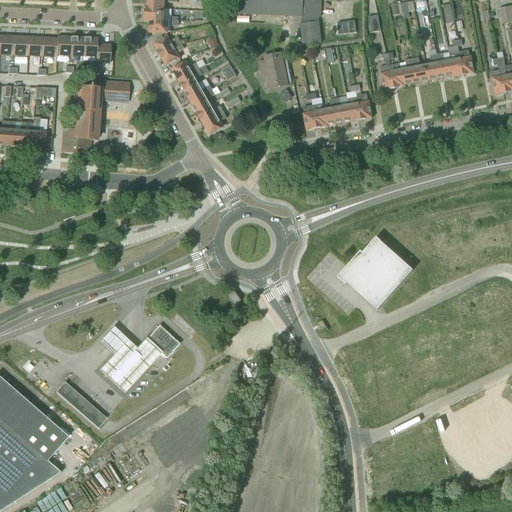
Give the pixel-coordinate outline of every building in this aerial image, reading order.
[(148,0),(148,9),(165,9),(165,3),(178,3),(178,5),(194,6),(193,0),(148,0)] [(321,10),(321,0),(233,0),(233,1),(236,1),(235,15),(236,15),(236,14),(252,15),(252,16),(253,16),(253,15),(268,16),(269,16),(285,16),(285,17),(286,17),(286,16),(301,17),(301,18),(302,18),(301,25),(303,45),(321,43),(318,23),(319,23),(319,18),(321,18),(321,10)] [(367,0),(369,12),(378,12),(377,0),(367,0)] [(407,3),(401,4),(403,14),(404,18),(410,17),(409,12),(407,3)] [(400,14),(398,4),(392,6),(394,16),(400,15),(400,14)] [(443,6),(447,24),(454,22),(451,4),(443,6)] [(511,22),(511,7),(511,6),(500,9),(503,24),(506,24),(506,26),(509,25),(508,23),(511,22)] [(164,21),(169,21),(171,21),(171,18),(172,10),(165,9),(148,9),(145,8),(145,21),(151,21),(164,21)] [(368,17),(371,33),(381,31),(378,16),(368,17)] [(169,21),(164,21),(151,21),(150,33),(169,33),(169,21)] [(453,47),(448,48),(449,53),(450,61),(449,61),(452,77),(453,78),(463,76),(459,53),(458,47),(457,41),(458,41),(455,26),(451,27),(453,42),(452,42),(453,47)] [(0,36),(0,38),(0,55),(14,56),(14,37),(0,36)] [(160,56),(181,44),(178,38),(171,42),(168,36),(153,44),(160,56)] [(14,37),(14,56),(28,56),(29,38),(20,37),(16,37),(14,37)] [(57,39),(56,56),(57,56),(70,56),(71,38),(57,37),(57,39)] [(29,38),(28,56),(42,57),(43,38),(35,38),(31,38),(29,38)] [(43,38),(42,57),(57,58),(57,56),(56,56),(57,39),(49,39),(49,38),(45,38),(45,39),(43,38)] [(71,38),(70,56),(83,57),(84,38),(71,38)] [(84,38),(83,57),(96,58),(97,58),(97,45),(97,39),(84,38)] [(216,38),(208,41),(211,49),(219,46),(216,38)] [(181,44),(160,56),(166,67),(181,59),(177,53),(184,49),(181,44)] [(96,58),(96,63),(110,64),(111,46),(97,45),(97,58),(96,58)] [(334,63),(332,49),(326,50),(328,64),(334,63)] [(474,74),(470,51),(459,53),(463,76),(474,74)] [(264,62),(260,63),(263,78),(269,77),(271,89),(287,86),(285,76),(283,64),(281,54),(263,58),(264,62)] [(452,77),(449,61),(444,62),(443,54),(436,55),(440,79),(452,77)] [(428,81),(440,79),(436,55),(430,56),(432,64),(425,65),(428,81)] [(511,69),(511,66),(506,67),(504,58),(499,59),(506,94),(511,92),(511,69)] [(428,81),(425,65),(420,66),(418,59),(412,60),(417,84),(428,81)] [(495,96),(506,94),(499,59),(497,59),(493,60),(494,66),(499,65),(500,71),(489,73),(491,80),(492,79),(495,96)] [(389,60),(384,61),(384,63),(385,63),(386,67),(382,67),(381,68),(382,73),(380,74),(384,91),(394,89),(390,66),(389,60)] [(406,61),(407,69),(402,70),(405,86),(417,84),(412,60),(406,61)] [(178,81),(199,69),(196,64),(189,68),(186,62),(172,71),(178,81)] [(405,86),(402,70),(401,64),(390,66),(394,89),(405,87),(405,86)] [(230,66),(221,71),(227,82),(236,77),(230,66)] [(199,69),(178,81),(184,92),(198,84),(195,79),(202,75),(199,69)] [(99,102),(100,81),(87,80),(77,86),(76,95),(73,95),(72,109),(75,109),(74,130),(63,129),(61,154),(69,154),(90,156),(91,141),(96,141),(99,102)] [(198,84),(184,92),(190,103),(212,91),(212,90),(209,86),(202,90),(198,84)] [(41,97),(44,97),(50,97),(55,97),(56,89),(41,88),(41,97)] [(220,93),(219,93),(219,94),(222,99),(231,94),(228,88),(220,93)] [(207,99),(215,95),(212,91),(190,103),(197,114),(211,106),(207,99)] [(291,98),(286,91),(280,95),(285,102),(286,101),(287,103),(290,101),(289,99),(291,98)] [(357,98),(361,121),(372,119),(367,94),(357,96),(357,98)] [(238,97),(226,104),(229,109),(241,102),(238,97)] [(350,122),(347,106),(341,107),(340,98),(334,100),(339,124),(350,122)] [(351,123),(361,121),(357,98),(348,100),(349,105),(347,106),(350,122),(350,121),(351,123)] [(328,126),(339,124),(334,100),(330,101),(331,109),(325,110),(328,126)] [(324,110),(323,104),(313,106),(317,129),(328,127),(327,126),(328,126),(325,110),(324,110)] [(203,125),(224,113),(220,107),(213,111),(211,106),(197,114),(203,125)] [(306,131),(317,129),(313,106),(303,108),(305,114),(303,114),(306,131)] [(224,113),(203,125),(209,136),(223,128),(220,122),(227,118),(224,113)] [(34,124),(32,148),(44,149),(45,133),(39,133),(40,118),(34,118),(33,124),(34,124)] [(0,129),(0,145),(7,146),(9,122),(2,122),(2,130),(0,129)] [(9,122),(7,146),(19,147),(21,131),(20,131),(15,131),(15,123),(15,122),(9,122)] [(21,131),(19,147),(32,148),(34,124),(33,124),(27,123),(26,132),(21,131)] [(379,309),(413,271),(376,239),(362,254),(360,252),(339,277),(347,284),(348,282),(379,309)] [(235,306),(241,301),(235,292),(228,297),(235,306)] [(322,321),(318,324),(321,330),(326,327),(322,321)] [(159,326),(146,340),(161,354),(166,359),(179,345),(173,339),(159,326)] [(124,395),(161,354),(146,340),(138,350),(115,330),(100,344),(114,357),(100,373),(124,395)] [(245,380),(248,370),(242,368),(239,378),(245,380)] [(0,511),(60,473),(47,462),(68,438),(42,415),(0,378),(0,511)] [(65,383),(64,384),(61,388),(56,393),(98,429),(102,424),(106,420),(65,383)]
